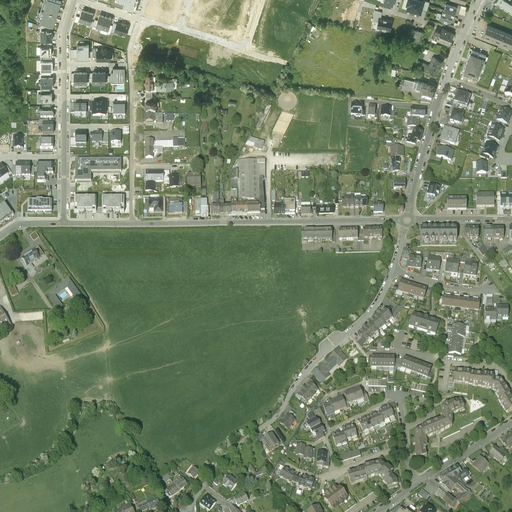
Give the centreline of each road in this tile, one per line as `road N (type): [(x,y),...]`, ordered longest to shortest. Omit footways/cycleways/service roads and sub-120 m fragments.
road 1 (residential): [(131,224),(401,222)]
road 2 (residential): [(192,503),(221,458),(280,413),(327,341)]
road 3 (residential): [(137,18),(128,50),(131,224)]
road 4 (residential): [(63,158),(63,33),(73,0)]
road 5 (residential): [(189,0),(180,28),(243,49),(260,0)]
road 6 (residential): [(337,473),(329,432),(399,396)]
